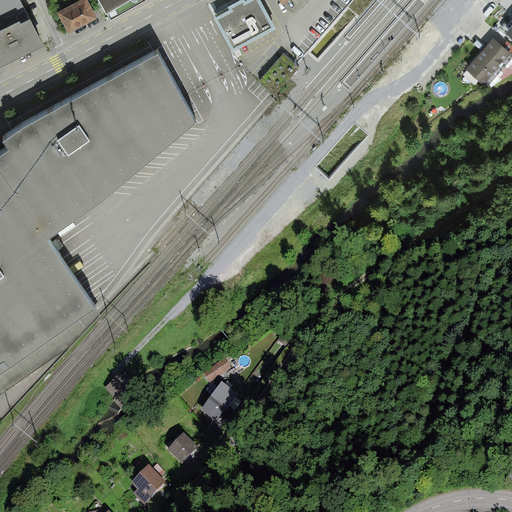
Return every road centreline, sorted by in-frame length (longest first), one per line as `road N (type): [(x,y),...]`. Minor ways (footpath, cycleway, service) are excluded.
road 1 (track): [(104,373),(378,94)]
road 2 (track): [(232,437),(319,316),(511,176)]
road 3 (residential): [(463,0),(378,94)]
road 4 (primary): [(68,59),(180,0)]
